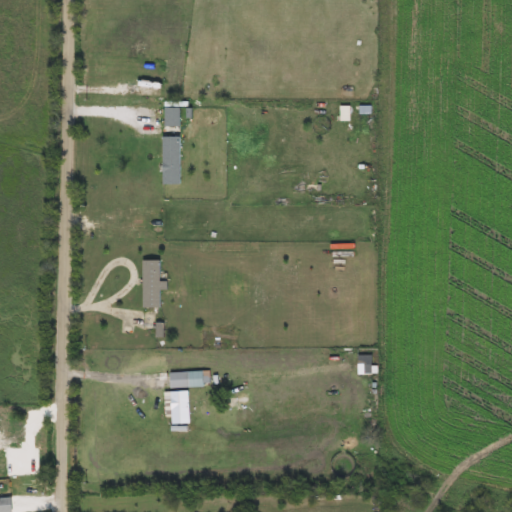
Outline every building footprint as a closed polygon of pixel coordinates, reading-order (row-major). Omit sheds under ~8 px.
[(179,90),(160,88),(165,48),(183,50),(179,90)] [(159,128),(159,110),(177,110),(177,128),(159,128)] [(158,186),(158,138),(177,138),(177,186),(158,186)] [(155,281),(162,281),(162,290),(155,290),(155,307),(137,307),(137,260),(155,260),(155,281)] [(186,391),(186,424),(167,424),(167,391),(186,391)]
